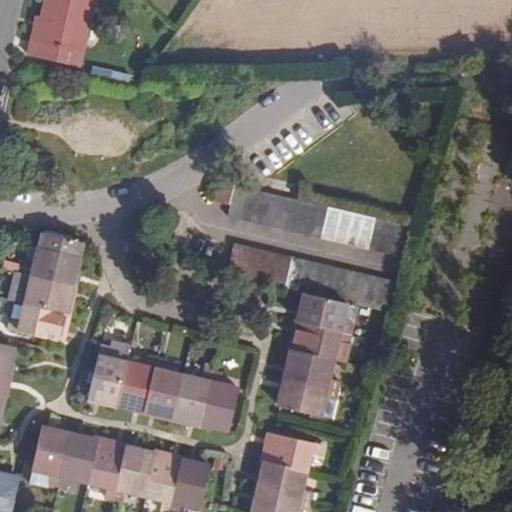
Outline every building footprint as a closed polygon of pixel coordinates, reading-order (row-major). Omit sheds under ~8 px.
[(94,0),(52,0),(48,15),(42,39),(34,37),(30,51),(80,62),(94,0)] [(48,15),(39,13),(34,37),(42,39),(48,15)] [(294,199),(296,199),(299,187),(274,180),(270,194),(271,194),(283,196),(294,199)] [(227,215),(239,217),(247,188),(234,185),(227,215)] [(259,191),(247,188),(239,217),(252,220),(259,191)] [(264,223),(271,194),(270,194),(259,191),(252,220),(264,223)] [(283,196),(271,194),(264,223),(276,226),(283,196)] [(283,196),(276,226),(287,228),(294,199),(283,196)] [(306,202),(296,199),(294,199),(287,228),(299,231),(306,202)] [(322,237),(329,207),(318,205),(311,234),(322,237)] [(329,207),(322,237),(334,239),(340,210),(329,207)] [(352,212),(340,210),(334,239),(345,242),(352,212)] [(352,212),(345,242),(357,245),(365,215),(352,212)] [(365,215),(357,245),(370,248),(377,218),(365,215)] [(370,248),(382,250),(389,221),(377,218),(370,248)] [(382,250),(393,253),(400,223),(389,221),(382,250)] [(400,223),(393,253),(405,255),(411,226),(400,223)] [(42,231),(39,245),(78,255),(82,240),(42,231)] [(226,274),(240,277),(248,245),(233,242),(226,274)] [(22,263),(20,270),(72,283),(78,255),(39,245),(34,265),(22,263)] [(258,248),(248,245),(240,277),(250,279),(258,248)] [(263,282),(271,251),(258,248),(250,279),(263,282)] [(263,282),(274,285),(283,254),(271,251),(263,282)] [(274,285),(285,287),(293,256),(283,254),(274,285)] [(290,288),(297,290),(305,259),(293,256),(285,287),(290,288)] [(297,290),(309,293),(317,261),(305,259),(297,290)] [(328,264),(317,261),(309,293),(320,295),(328,264)] [(339,266),(328,264),(320,295),(331,298),(339,266)] [(331,298),(344,301),(352,269),(339,266),(331,298)] [(351,302),(357,304),(364,272),(352,269),(344,301),(351,302)] [(25,302),(65,311),(72,283),(20,270),(18,281),(19,282),(29,284),(25,302)] [(368,306),(376,275),(364,272),(357,304),(368,306)] [(376,275),(368,306),(380,309),(387,278),(376,275)] [(399,280),(387,278),(380,309),(392,312),(399,280)] [(29,284),(19,282),(15,300),(25,302),(29,284)] [(347,319),(351,302),(344,301),(331,298),(320,295),(309,293),(302,320),(356,333),(359,322),(347,319)] [(65,311),(25,302),(21,318),(10,316),(8,326),(59,338),(65,311)] [(295,348),(337,358),(342,339),(354,342),(356,333),(302,320),(295,348)] [(85,396),(113,402),(123,360),(106,356),(108,344),(98,342),(85,396)] [(0,372),(2,373),(9,346),(0,343),(0,372)] [(149,352),(126,347),(123,360),(146,365),(148,355),(149,352)] [(337,358),(295,348),(288,376),(342,390),(344,381),(332,378),(337,358)] [(145,410),(157,357),(148,355),(146,365),(123,360),(113,402),(145,410)] [(172,416),(182,374),(166,370),(168,359),(157,357),(145,410),(172,416)] [(172,416),(200,423),(213,370),(204,368),(201,378),(182,374),(172,416)] [(213,370),(200,423),(229,429),(239,388),(219,383),(222,372),(213,370)] [(340,400),(342,390),(288,376),(281,405),(324,415),(328,397),(340,400)] [(47,485),(56,488),(68,437),(39,430),(30,471),(49,475),(47,485)] [(273,432),(267,459),(307,469),(312,450),(322,452),(325,443),(273,432)] [(68,437),(56,488),(67,490),(70,480),(85,484),(95,443),(68,437)] [(95,443),(85,484),(101,488),(99,497),(110,500),(123,449),(95,443)] [(151,456),(123,449),(110,500),(119,503),(122,492),(141,497),(151,456)] [(167,511),(180,463),(151,456),(141,497),(159,501),(157,511),(160,511),(167,511)] [(259,488),(312,500),(314,492),(302,489),(307,469),(267,459),(259,488)] [(180,463),(167,511),(178,511),(180,506),(196,510),(206,469),(180,463)] [(0,472),(0,511),(9,511),(17,477),(0,472)] [(312,500),(259,488),(253,511),(296,511),(298,506),(310,509),(312,500)]
